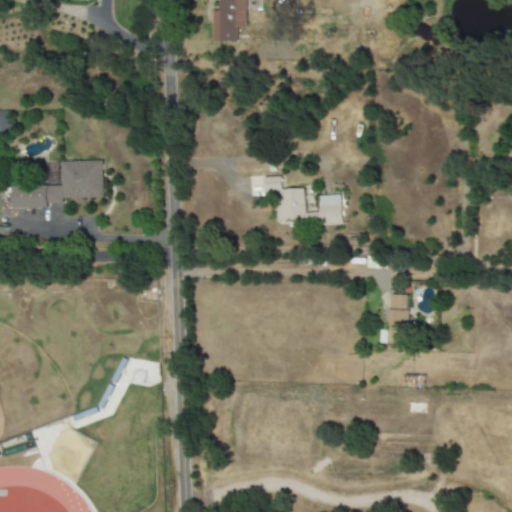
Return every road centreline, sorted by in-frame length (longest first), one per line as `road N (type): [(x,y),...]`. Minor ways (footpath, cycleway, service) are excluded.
road 1 (residential): [(179,511),(168,0)]
road 2 (residential): [(171,240),(15,228)]
road 3 (residential): [(171,165),(286,156),(319,162)]
